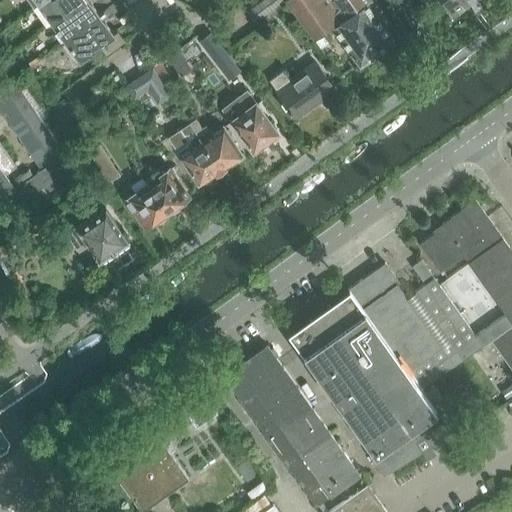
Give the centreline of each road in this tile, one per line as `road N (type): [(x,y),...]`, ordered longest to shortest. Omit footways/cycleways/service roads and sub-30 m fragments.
road 1 (residential): [(477,138),(65,434),(9,511)]
road 2 (residential): [(79,90),(176,17),(165,0)]
